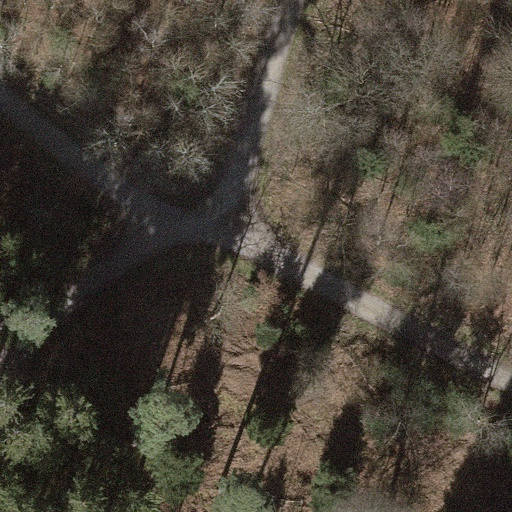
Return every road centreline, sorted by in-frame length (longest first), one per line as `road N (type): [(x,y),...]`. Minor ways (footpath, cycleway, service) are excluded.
road 1 (track): [(0,89),(119,192),(194,220),(511,380)]
road 2 (track): [(295,0),(227,193),(107,273),(0,368)]
